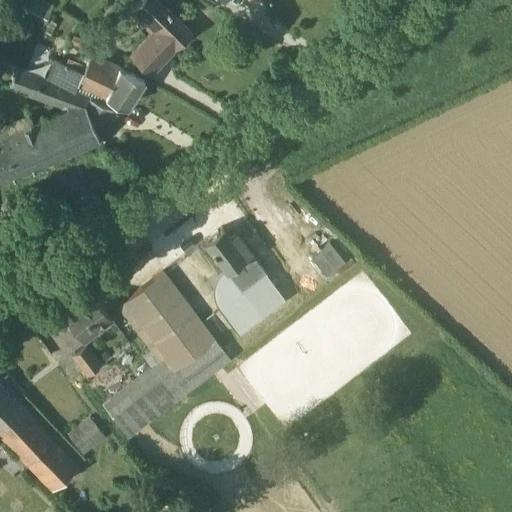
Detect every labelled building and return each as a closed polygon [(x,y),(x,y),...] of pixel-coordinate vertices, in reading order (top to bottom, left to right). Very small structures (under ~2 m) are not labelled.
[(34,0),(27,14),(46,23),(55,5),(44,0),(34,0)] [(127,53),(148,73),(171,49),(189,30),(157,0),(138,0),(127,12),(148,32),(127,53)] [(51,21),(45,32),(50,35),(56,24),(51,21)] [(70,43),(80,47),(84,39),(73,35),(70,43)] [(91,51),(82,71),(76,83),(104,96),(118,67),(119,64),(91,51)] [(56,59),(47,79),(73,90),(90,97),(86,105),(100,138),(102,140),(119,115),(110,109),(114,101),(124,106),(142,79),(118,67),(104,96),(76,83),(82,71),(56,59)] [(73,90),(47,79),(15,67),(7,90),(62,109),(0,135),(0,179),(100,138),(86,105),(90,97),(73,90)] [(217,309),(234,334),(283,296),(250,253),(252,251),(236,230),(228,236),(221,226),(203,239),(226,270),(242,290),(217,309)] [(158,359),(148,367),(101,402),(116,421),(216,344),(161,271),(118,304),(158,359)] [(95,327),(109,317),(88,288),(67,303),(70,306),(61,312),(82,342),(98,330),(95,327)] [(70,355),(85,375),(101,363),(85,343),(70,355)] [(0,435),(3,440),(50,490),(77,463),(32,416),(31,417),(0,381),(0,435)] [(105,436),(88,414),(66,433),(82,453),(105,436)]
